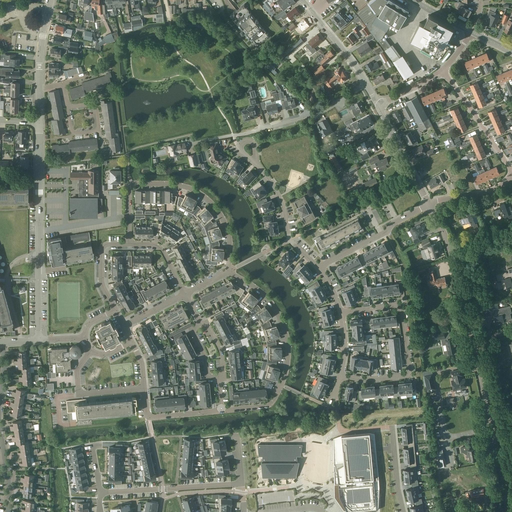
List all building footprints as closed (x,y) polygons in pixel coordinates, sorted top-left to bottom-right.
[(91,0),(91,4),(95,4),(94,8),(95,10),(97,10),(98,14),(103,14),(102,4),(97,5),(98,0),(91,0)] [(112,9),(112,3),(111,0),(105,0),(106,4),(102,4),(103,14),(107,13),(107,10),(112,9)] [(295,2),(293,0),(267,0),(264,3),(275,17),(279,14),(282,11),(283,12),(284,11),(288,9),(287,7),(295,2)] [(382,37),(391,23),(398,27),(409,10),(391,0),(371,0),(356,12),(368,28),(372,33),(375,37),(384,50),(389,47),(382,37)] [(460,2),(455,2),(455,3),(458,3),(459,4),(457,8),(461,9),(459,12),(468,16),(471,11),(465,8),(467,6),(460,2)] [(196,3),(196,7),(192,7),(192,12),(196,12),(196,11),(200,11),(200,9),(201,9),(200,3),(196,3)] [(247,7),(245,4),(241,6),(242,7),(235,12),(234,12),(231,14),(234,17),(239,22),(237,23),(242,29),(240,30),(243,34),(245,33),(249,39),(251,38),(255,43),(254,44),(257,47),(260,44),(267,38),(267,39),(270,36),(268,33),(267,33),(263,27),(262,28),(258,22),(259,22),(256,18),(255,19),(251,13),(247,7)] [(84,19),(84,20),(85,18),(88,19),(88,21),(94,21),(93,12),(92,12),(91,12),(92,6),(89,6),(88,12),(85,11),(84,18),(84,19)] [(298,10),(297,10),(295,7),(286,15),(285,14),(286,13),(284,11),(283,12),(282,11),(279,14),(275,17),(276,18),(277,20),(281,17),(283,20),(288,16),(292,20),(296,16),(297,17),(299,15),(299,14),(300,13),(300,12),(298,10)] [(336,13),(330,18),(336,24),(341,19),(340,18),(346,14),(346,13),(344,15),(339,10),(336,14),(336,13)] [(496,13),(489,10),(486,18),(489,19),(487,23),(495,27),(499,19),(494,17),(496,13)] [(71,17),(66,16),(66,15),(59,13),(58,15),(57,14),(56,19),(57,19),(57,20),(70,23),(71,17)] [(341,19),(336,24),(340,28),(353,17),(350,14),(348,16),(346,14),(340,18),(341,19)] [(420,22),(411,39),(422,45),(424,42),(426,44),(439,50),(442,43),(444,44),(446,40),(445,39),(444,40),(442,39),(444,34),(448,36),(452,28),(448,26),(429,15),(426,20),(423,18),(421,23),(420,22)] [(293,22),(288,27),(291,31),(296,27),(297,28),(299,27),(302,31),(309,26),(304,19),(297,24),(295,25),(293,22)] [(128,31),(132,30),(130,22),(127,23),(127,25),(124,26),(124,23),(123,24),(125,32),(128,32),(128,31)] [(63,27),(56,25),(54,31),(61,33),(60,35),(69,37),(70,34),(67,33),(67,30),(63,29),(63,27)] [(350,33),(346,37),(351,43),(355,40),(359,37),(356,33),(359,30),(356,27),(353,30),(354,30),(350,33)] [(362,30),(366,36),(371,33),(366,27),(362,30)] [(85,31),(84,36),(85,36),(84,39),(91,40),(92,37),(91,36),(92,33),(85,31)] [(111,32),(103,36),(103,37),(98,40),(100,45),(106,43),(114,40),(115,41),(120,38),(117,32),(112,34),(111,32)] [(309,42),(306,44),(311,50),(313,48),(314,48),(322,41),(317,34),(308,41),(309,42)] [(374,38),(371,34),(365,38),(368,42),(374,38)] [(52,39),(51,41),(52,41),(52,42),(60,43),(60,42),(61,42),(63,43),(63,46),(69,47),(70,47),(78,48),(80,48),(81,44),(78,44),(79,43),(70,42),(70,38),(67,38),(61,37),(53,36),(53,39),(52,39)] [(300,38),(288,48),(291,53),(304,42),(300,38)] [(367,42),(357,48),(362,55),(371,49),(367,42)] [(66,53),(67,47),(58,46),(58,49),(51,48),(51,51),(49,51),(49,54),(50,54),(50,55),(55,56),(54,59),(60,59),(61,53),(66,53)] [(323,53),(316,59),(319,63),(321,61),(324,65),(330,59),(330,58),(334,54),(330,50),(325,54),(323,53)] [(384,51),(378,54),(383,63),(390,59),(384,51)] [(0,53),(0,61),(4,61),(4,62),(3,65),(9,65),(19,65),(19,58),(15,58),(16,54),(4,54),(0,53)] [(379,62),(381,61),(378,53),(372,56),(373,58),(376,56),(379,62)] [(481,55),(484,62),(490,59),(487,53),(481,55)] [(479,64),(484,62),(481,55),(476,58),(479,64)] [(399,57),(393,61),(404,78),(412,73),(412,72),(412,73),(401,56),(402,56),(401,56),(399,57)] [(473,66),(479,64),(476,58),(470,60),(473,66)] [(468,69),(473,66),(470,60),(465,62),(468,69)] [(372,61),(365,64),(369,71),(373,69),(374,70),(380,67),(377,62),(374,64),(372,61)] [(49,67),(49,70),(60,70),(60,65),(58,65),(58,63),(54,63),(53,62),(51,62),(50,63),(49,63),(49,64),(48,65),(48,66),(49,67)] [(279,69),(277,67),(273,63),(269,67),(275,73),(279,69)] [(321,65),(314,72),(317,75),(325,69),(321,65)] [(10,68),(2,68),(2,75),(5,75),(5,77),(19,77),(19,76),(19,75),(19,73),(19,71),(10,71),(10,68)] [(324,81),(329,89),(334,86),(332,82),(338,78),(339,81),(340,80),(342,83),(347,79),(345,77),(346,76),(342,71),(342,72),(339,69),(334,73),(336,76),(330,79),(329,78),(324,81)] [(60,76),(60,70),(49,70),(49,73),(48,74),(48,75),(49,76),(49,77),(50,78),(52,78),(53,77),(58,77),(58,76),(60,76)] [(506,83),(508,82),(509,82),(508,79),(510,78),(508,71),(502,73),(505,80),(506,83)] [(101,76),(104,86),(111,84),(109,77),(111,76),(110,72),(106,74),(106,75),(101,76)] [(385,80),(382,73),(373,78),(376,84),(385,80)] [(399,73),(389,78),(392,84),(396,81),(402,78),(399,73)] [(510,86),(508,82),(506,83),(505,80),(502,73),(497,76),(499,82),(502,81),(503,84),(504,84),(506,88),(510,86)] [(98,88),(104,86),(101,76),(95,79),(98,88)] [(91,90),(98,88),(95,79),(88,81),(91,90)] [(84,92),(91,90),(88,81),(81,83),(82,85),(83,89),(84,92)] [(470,85),(472,90),(479,88),(482,86),(483,88),(486,87),(485,85),(484,83),(481,84),(478,85),(477,82),(470,85)] [(253,83),(245,85),(248,92),(250,91),(252,98),(249,98),(251,106),(259,104),(257,96),(256,96),(255,90),(253,83)] [(85,95),(84,92),(83,89),(82,85),(75,87),(78,97),(85,95)] [(310,91),(311,93),(309,95),(311,102),(317,100),(315,92),(314,91),(317,90),(316,86),(312,88),(313,90),(310,91)] [(71,99),(78,97),(75,87),(68,89),(71,99)] [(443,88),(438,90),(441,97),(442,100),(444,99),(445,98),(444,96),(446,95),(443,88)] [(479,88),(472,90),(475,96),(481,93),(479,88)] [(50,99),(60,97),(58,90),(49,92),(50,99)] [(435,100),(441,97),(438,90),(432,93),(435,100)] [(430,102),(435,100),(432,93),(427,95),(430,102)] [(475,96),(477,101),(484,98),(487,97),(486,95),(483,96),(481,93),(475,96)] [(416,95),(406,101),(408,105),(413,116),(417,123),(428,117),(428,116),(424,110),(416,95)] [(424,104),(430,102),(427,95),(421,97),(424,104)] [(51,106),(61,104),(60,97),(50,99),(51,106)] [(294,99),(288,100),(287,98),(281,99),(282,104),(285,104),(286,109),(296,106),(294,99)] [(484,98),(477,101),(479,107),(486,104),(484,98)] [(102,110),(112,109),(111,102),(104,103),(104,100),(100,101),(101,105),(102,105),(102,110)] [(265,101),(260,102),(262,109),(267,108),(269,114),(278,111),(276,104),(275,101),(272,102),(272,103),(266,105),(265,101)] [(360,101),(348,107),(349,110),(352,109),(352,110),(355,115),(356,114),(359,113),(365,110),(360,101)] [(53,113),(62,111),(61,104),(51,106),(53,113)] [(408,119),(413,116),(408,105),(402,108),(404,111),(401,113),(401,112),(399,113),(398,110),(392,113),(396,122),(402,118),(404,121),(408,119)] [(247,109),(247,111),(242,113),(244,121),(250,119),(249,118),(257,116),(254,107),(247,109)] [(453,115),(460,113),(457,107),(451,110),(453,115)] [(103,117),(113,116),(112,109),(102,110),(103,117)] [(491,117),(497,114),(495,109),(488,112),(491,117)] [(58,119),(61,118),(64,118),(62,111),(53,113),(54,119),(58,119)] [(455,121),(462,118),(460,113),(453,115),(455,121)] [(493,123),(500,120),(497,114),(491,117),(493,123)] [(104,124),(114,123),(113,116),(103,117),(104,124)] [(357,121),(349,126),(352,131),(355,129),(360,127),(362,131),(369,127),(369,126),(372,125),(368,117),(365,119),(365,118),(360,120),(360,121),(358,122),(357,121)] [(428,117),(417,123),(421,130),(432,124),(428,117)] [(53,127),(63,125),(61,118),(58,119),(54,119),(52,120),(53,127)] [(457,124),(454,126),(455,127),(458,126),(464,123),(462,118),(455,121),(457,124)] [(333,132),(329,125),(326,119),(319,122),(323,129),(322,129),(326,136),(333,132)] [(500,120),(493,123),(495,128),(502,125),(500,120)] [(502,125),(495,128),(498,134),(510,128),(509,124),(507,121),(504,122),(505,124),(502,125)] [(114,123),(104,124),(105,131),(115,130),(114,123)] [(464,123),(458,126),(460,132),(467,129),(464,123)] [(63,125),(53,127),(54,134),(62,132),(62,135),(66,134),(65,130),(64,130),(63,125)] [(106,138),(109,138),(112,137),(116,137),(118,136),(118,133),(116,133),(115,130),(105,131),(106,138)] [(5,131),(5,135),(3,135),(3,140),(12,141),(12,131),(5,131)] [(16,144),(15,149),(25,150),(25,144),(23,144),(24,143),(26,143),(26,138),(25,138),(25,132),(18,131),(18,142),(18,144),(16,144)] [(412,135),(410,132),(403,135),(406,140),(406,141),(407,141),(409,144),(410,144),(411,146),(413,145),(413,146),(419,144),(414,135),(412,135)] [(478,139),(476,134),(469,137),(471,140),(468,141),(468,142),(462,145),(462,146),(478,139)] [(112,137),(109,138),(109,145),(119,143),(118,136),(116,137),(112,137)] [(368,141),(365,143),(368,149),(371,147),(373,151),(380,147),(378,143),(379,143),(376,137),(375,137),(374,136),(368,140),(368,141)] [(89,139),(91,149),(98,148),(96,138),(89,139)] [(84,150),(91,149),(89,139),(82,140),(84,150)] [(481,145),(478,139),(462,146),(463,148),(470,145),(470,146),(473,145),(474,147),(481,145)] [(77,151),(84,150),(82,140),(75,141),(77,151)] [(70,151),(77,151),(75,141),(68,142),(69,144),(69,148),(70,151)] [(109,145),(110,149),(109,150),(110,154),(113,154),(113,151),(120,150),(119,143),(109,145)] [(179,152),(186,150),(184,143),(178,145),(175,146),(175,144),(168,146),(169,151),(168,151),(170,158),(180,155),(179,152)] [(217,143),(210,145),(213,155),(211,158),(211,160),(211,161),(212,162),(214,162),(215,162),(216,161),(222,165),(226,157),(219,153),(217,143)] [(63,155),(62,145),(57,146),(57,144),(52,145),(53,149),(55,148),(56,156),(63,155)] [(70,154),(70,151),(69,148),(69,144),(62,145),(63,155),(70,154)] [(335,145),(327,149),(330,154),(338,149),(335,145)] [(422,145),(412,150),(415,158),(425,153),(422,145)] [(476,153),(483,150),(481,145),(474,147),(476,153)] [(483,150),(476,153),(479,158),(485,155),(483,150)] [(345,153),(339,156),(342,161),(348,158),(345,153)] [(197,164),(194,154),(189,156),(191,166),(197,164)] [(428,162),(425,164),(428,171),(438,165),(436,162),(440,160),(436,154),(427,159),(428,162)] [(377,155),(369,160),(371,164),(377,162),(379,165),(376,167),(378,171),(381,169),(390,165),(386,158),(380,161),(377,155)] [(21,163),(15,163),(15,170),(22,169),(22,166),(28,166),(28,165),(28,163),(28,157),(22,156),(21,163)] [(334,156),(330,158),(334,167),(338,165),(334,156)] [(240,163),(236,160),(233,165),(230,163),(230,162),(225,171),(231,175),(234,171),(239,174),(239,175),(243,170),(243,169),(243,170),(241,169),(243,167),(240,164),(240,163)] [(490,169),(493,176),(499,174),(496,167),(490,169)] [(110,171),(110,182),(108,182),(108,187),(116,187),(116,183),(120,183),(120,171),(119,171),(119,168),(114,168),(114,171),(110,171)] [(478,171),(479,174),(482,181),(488,179),(485,172),(484,169),(478,171)] [(488,179),(493,176),(490,169),(485,172),(488,179)] [(88,172),(70,172),(70,179),(78,179),(78,198),(76,198),(76,197),(73,197),(73,198),(70,198),(70,201),(69,201),(69,204),(70,204),(70,203),(70,210),(69,210),(69,211),(69,212),(69,213),(69,212),(70,212),(70,215),(73,215),(73,216),(76,216),(76,215),(80,215),(80,216),(86,216),(86,215),(91,215),(90,215),(90,216),(93,216),(93,215),(96,215),(96,212),(102,212),(102,198),(98,198),(98,170),(88,170),(88,172)] [(241,176),(237,181),(241,185),(244,181),(249,184),(256,177),(256,176),(254,173),(253,174),(250,171),(243,178),(241,176)] [(435,177),(427,181),(431,188),(439,184),(438,184),(441,182),(441,183),(449,179),(445,172),(437,176),(438,176),(435,177)] [(476,184),(482,181),(479,174),(473,177),(476,184)] [(375,177),(365,183),(367,188),(369,188),(369,189),(373,188),(372,186),(378,183),(375,177)] [(267,192),(262,185),(258,188),(256,185),(257,184),(256,184),(250,189),(254,195),(256,193),(260,199),(265,196),(264,195),(267,193),(266,192),(267,192)] [(27,190),(0,189),(0,202),(24,202),(24,201),(27,201),(27,190),(29,190),(29,188),(27,188),(27,190)] [(172,196),(172,191),(168,191),(164,191),(164,202),(168,202),(171,202),(171,204),(174,204),(176,196),(172,196)] [(185,210),(191,197),(185,195),(183,199),(179,196),(176,206),(185,210)] [(296,207),(298,212),(313,205),(311,202),(309,203),(304,196),(298,199),(298,198),(294,200),(294,202),(294,203),(295,204),(296,205),(297,206),(296,207)] [(192,214),(198,206),(194,204),(196,200),(191,197),(185,210),(192,214)] [(265,203),(264,199),(256,203),(259,208),(263,206),(265,212),(268,211),(268,212),(273,210),(272,209),(274,208),(273,206),(275,205),(273,202),(272,203),(271,200),(265,203)] [(500,204),(501,208),(494,210),(496,216),(503,214),(504,217),(508,215),(509,219),(511,217),(511,211),(510,206),(506,208),(504,203),(500,204)] [(298,212),(301,218),(302,217),(303,219),(305,224),(309,222),(309,221),(316,217),(312,209),(314,208),(313,205),(298,212)] [(200,219),(209,212),(205,207),(201,210),(199,206),(198,206),(192,214),(196,218),(198,217),(200,219)] [(452,210),(442,213),(444,219),(454,215),(452,210)] [(476,222),(478,222),(474,212),(474,213),(472,214),(471,211),(466,213),(468,216),(460,219),(463,225),(468,222),(472,232),(479,230),(476,222)] [(209,212),(200,219),(202,221),(200,223),(204,227),(212,223),(210,219),(213,216),(209,212)] [(273,215),(264,217),(265,221),(270,220),(271,222),(270,223),(271,226),(269,226),(270,231),(271,230),(272,234),(273,234),(273,235),(277,235),(277,233),(278,233),(278,229),(279,229),(278,225),(277,225),(277,222),(273,222),(272,220),(274,220),(273,215)] [(315,238),(314,239),(320,250),(363,228),(357,218),(316,239),(315,238)] [(156,230),(158,223),(155,223),(152,223),(152,225),(150,225),(150,227),(146,227),(146,237),(152,237),(152,229),(156,230)] [(165,238),(172,227),(167,224),(166,226),(162,223),(161,224),(158,223),(156,230),(160,231),(159,234),(165,238)] [(207,236),(220,232),(218,226),(214,227),(212,223),(204,227),(207,236)] [(415,227),(416,227),(412,229),(415,235),(413,236),(414,240),(415,244),(422,240),(420,236),(421,236),(421,234),(429,230),(425,223),(421,225),(420,224),(415,227)] [(172,227),(165,238),(171,242),(174,241),(175,243),(187,235),(185,232),(180,235),(178,234),(179,232),(172,227)] [(68,243),(90,239),(89,232),(65,236),(66,242),(66,240),(68,240),(68,243)] [(207,236),(203,237),(205,245),(209,243),(209,244),(219,243),(218,239),(222,238),(220,232),(207,236)] [(93,258),(93,251),(92,251),(91,246),(63,251),(61,237),(47,240),(48,244),(49,244),(49,247),(47,247),(47,251),(47,252),(49,251),(49,254),(47,254),(47,259),(51,258),(52,261),(51,261),(51,265),(65,263),(65,264),(65,261),(67,260),(68,262),(76,261),(75,259),(81,258),(82,260),(90,258),(89,256),(92,256),(93,258)] [(428,239),(421,242),(424,247),(425,249),(424,249),(426,254),(427,259),(429,258),(431,257),(431,258),(439,256),(438,251),(437,248),(435,244),(431,245),(431,244),(428,239)] [(209,253),(223,255),(223,248),(219,248),(219,243),(209,244),(209,253)] [(384,243),(379,246),(384,256),(389,254),(389,253),(392,251),(389,244),(385,246),(384,243)] [(175,254),(183,249),(181,244),(178,246),(175,247),(172,248),(175,254)] [(379,246),(374,248),(378,257),(381,255),(383,259),(385,258),(384,256),(379,246)] [(374,248),(369,251),(375,261),(374,259),(378,257),(374,248)] [(176,260),(186,254),(183,249),(175,254),(178,258),(175,260),(176,260)] [(283,257),(280,260),(286,265),(289,262),(290,264),(293,261),(291,259),(294,256),(293,255),(294,255),(290,251),(289,252),(288,251),(286,254),(285,254),(282,257),(283,257)] [(366,256),(362,258),(366,266),(375,261),(369,251),(364,253),(366,256)] [(222,261),(223,255),(209,253),(208,259),(206,259),(205,264),(215,265),(216,260),(222,261)] [(178,265),(186,261),(184,256),(186,255),(186,254),(176,260),(178,265)] [(357,257),(352,259),(357,268),(361,265),(362,267),(366,265),(366,266),(362,258),(359,260),(357,257)] [(352,259),(347,262),(352,270),(357,268),(352,259)] [(181,270),(189,265),(186,261),(178,265),(181,270)] [(347,262),(343,264),(347,273),(352,270),(347,262)] [(339,270),(336,272),(339,278),(343,277),(343,278),(348,275),(347,273),(343,264),(338,267),(339,270)] [(183,275),(191,270),(189,265),(181,270),(183,275)] [(300,277),(309,269),(307,267),(306,268),(304,265),(300,268),(298,266),(293,271),(295,273),(296,273),(300,277)] [(289,266),(284,272),(287,274),(292,268),(289,266)] [(506,272),(496,275),(498,281),(501,280),(503,289),(511,286),(511,284),(510,277),(511,276),(511,267),(507,269),(508,272),(506,273),(506,272)] [(309,269),(300,277),(304,282),(303,283),(306,285),(311,281),(309,278),(313,275),(310,272),(311,272),(309,270),(309,269)] [(191,270),(183,275),(186,280),(189,278),(191,277),(194,276),(191,270)] [(430,279),(427,280),(428,285),(437,283),(437,286),(438,289),(440,288),(439,286),(442,285),(442,287),(446,286),(445,284),(446,284),(445,277),(436,279),(436,277),(434,270),(430,271),(431,275),(429,276),(430,279)] [(115,279),(115,283),(122,281),(122,279),(122,272),(111,272),(111,279),(115,279)] [(159,283),(164,293),(170,290),(168,287),(168,286),(167,283),(166,283),(165,280),(159,283)] [(122,283),(122,281),(115,283),(113,283),(113,287),(113,288),(116,292),(125,288),(123,283),(122,283)] [(227,282),(225,284),(230,293),(235,290),(237,294),(240,296),(243,293),(242,293),(244,290),(228,281),(227,282)] [(393,285),(394,294),(399,293),(399,290),(402,290),(401,282),(398,283),(398,284),(393,285)] [(159,295),(164,293),(159,283),(155,286),(159,295)] [(225,284),(220,286),(225,295),(230,293),(225,284)] [(311,298),(324,291),(324,290),(324,291),(322,288),(321,288),(320,285),(316,288),(314,285),(308,288),(309,291),(310,291),(313,296),(311,297),(311,298)] [(345,299),(357,294),(354,285),(346,288),(347,291),(343,293),(345,299)] [(155,297),(159,295),(155,286),(150,288),(155,297)] [(220,286),(215,289),(220,298),(225,295),(220,286)] [(0,329),(3,329),(3,330),(14,329),(14,328),(12,328),(1,287),(0,288),(0,287),(0,329)] [(377,296),(376,287),(371,288),(371,287),(367,287),(368,294),(371,294),(372,297),(377,296)] [(125,288),(116,292),(118,297),(127,293),(124,288),(125,288)] [(150,288),(144,291),(143,289),(140,291),(146,301),(149,299),(149,300),(155,297),(150,288)] [(215,289),(211,291),(215,300),(220,298),(215,289)] [(118,297),(120,302),(129,297),(132,296),(130,293),(132,292),(131,290),(127,293),(118,297)] [(211,291),(206,293),(211,303),(215,300),(211,291)] [(324,291),(311,298),(316,306),(323,302),(322,299),(326,297),(325,294),(324,291)] [(240,296),(237,301),(244,306),(253,295),(248,292),(246,295),(243,293),(240,296)] [(202,299),(199,301),(203,309),(207,307),(206,305),(211,303),(206,293),(200,296),(202,299)] [(357,294),(345,299),(347,304),(350,303),(350,305),(357,302),(357,301),(359,300),(357,294)] [(253,295),(244,306),(251,312),(258,305),(255,303),(258,299),(253,295)] [(123,306),(132,301),(131,301),(129,297),(120,302),(123,306)] [(132,301),(123,306),(125,311),(128,309),(128,310),(129,309),(129,310),(132,309),(131,308),(132,308),(135,306),(132,301)] [(494,303),(481,307),(483,312),(485,311),(486,317),(493,315),(494,317),(494,319),(494,320),(496,325),(504,322),(503,318),(506,318),(507,320),(511,319),(510,313),(511,313),(510,306),(496,309),(495,307),(494,303)] [(162,314),(163,315),(159,317),(161,322),(162,325),(162,324),(165,329),(170,326),(171,327),(171,326),(182,320),(183,322),(183,321),(182,320),(188,317),(185,312),(184,310),(182,305),(177,308),(176,306),(174,308),(174,309),(166,314),(165,312),(162,314)] [(251,312),(250,314),(251,316),(253,315),(256,319),(268,311),(265,306),(261,309),(259,306),(258,305),(251,312)] [(322,318),(334,315),(333,315),(332,312),(331,309),(326,310),(325,307),(318,309),(319,312),(320,312),(322,318)] [(215,326),(225,321),(222,316),(224,315),(222,311),(214,316),(216,319),(213,320),(215,326)] [(268,311),(256,319),(261,327),(270,323),(270,322),(268,319),(272,317),(268,311)] [(334,315),(322,318),(324,324),(322,324),(323,328),(330,326),(329,323),(334,322),(333,318),(334,318),(333,315),(334,315)] [(98,325),(96,328),(95,328),(105,348),(120,340),(110,321),(108,321),(105,322),(101,323),(98,325)] [(218,330),(226,326),(224,321),(225,321),(215,326),(218,330)] [(192,325),(191,323),(168,335),(169,337),(192,325)] [(270,323),(261,327),(264,335),(277,331),(276,325),(271,326),(270,323)] [(138,329),(135,330),(138,335),(149,330),(150,329),(149,327),(146,329),(145,325),(141,327),(141,326),(138,327),(138,328),(138,329)] [(220,335),(229,330),(226,326),(218,330),(220,335)] [(435,327),(430,328),(432,333),(437,332),(438,339),(441,339),(442,343),(446,343),(448,354),(452,353),(452,352),(454,351),(456,351),(453,338),(450,339),(449,333),(444,334),(443,327),(435,329),(435,327)] [(229,330),(220,335),(222,339),(234,333),(232,329),(229,330)] [(151,334),(149,330),(138,335),(140,340),(151,334)] [(151,333),(154,340),(160,337),(156,331),(151,333)] [(277,331),(264,335),(267,344),(276,342),(274,342),(274,340),(275,339),(275,338),(279,337),(277,331)] [(325,341),(337,341),(337,340),(337,337),(336,337),(336,334),(331,334),(331,331),(324,331),(324,335),(325,335),(325,341)] [(181,332),(173,336),(175,339),(174,339),(177,345),(188,339),(186,333),(183,335),(181,332)] [(234,333),(222,339),(225,344),(228,343),(231,341),(232,341),(233,342),(232,342),(234,345),(241,343),(239,340),(238,340),(234,333)] [(151,334),(140,340),(143,345),(151,340),(153,339),(151,334)] [(246,339),(249,338),(248,335),(240,337),(242,345),(247,344),(246,339)] [(365,335),(353,336),(353,342),(358,342),(358,345),(366,344),(365,335)] [(386,347),(401,345),(400,341),(399,341),(399,338),(388,339),(389,343),(385,344),(386,347)] [(143,345),(145,349),(154,344),(157,343),(156,343),(154,339),(153,339),(151,340),(143,345)] [(191,343),(188,339),(177,345),(179,344),(181,348),(191,343)] [(325,341),(325,347),(324,347),(324,351),(331,351),(331,347),(336,347),(336,344),(337,344),(337,341),(325,341)] [(267,344),(267,353),(281,353),(281,346),(276,346),(274,346),(274,343),(276,343),(276,342),(267,344)] [(154,352),(155,356),(156,355),(163,353),(162,350),(160,351),(160,350),(161,350),(157,343),(154,344),(145,349),(148,354),(151,353),(154,351),(154,352)] [(193,348),(191,343),(181,348),(183,351),(181,352),(182,354),(184,353),(193,348)] [(49,372),(47,372),(47,378),(56,377),(56,371),(71,370),(70,360),(73,356),(75,357),(76,356),(77,356),(79,355),(80,354),(80,352),(80,350),(80,349),(79,348),(78,346),(77,346),(75,345),(74,345),(72,346),(71,347),(70,348),(66,348),(66,347),(48,348),(49,372)] [(390,354),(400,353),(400,350),(401,350),(401,345),(386,347),(386,350),(389,350),(390,354)] [(196,353),(193,348),(184,353),(187,358),(188,360),(194,358),(193,355),(196,353)] [(150,361),(151,367),(164,366),(163,360),(165,360),(164,353),(163,353),(156,355),(155,356),(157,360),(154,361),(150,361)] [(281,353),(267,353),(267,362),(274,363),(274,360),(276,360),(276,359),(281,359),(281,353)] [(387,361),(402,360),(402,355),(400,356),(400,353),(390,354),(390,358),(387,358),(387,361)] [(322,364),(335,367),(335,366),(335,363),(334,363),(335,360),(330,359),(331,356),(323,354),(322,358),(323,358),(322,364)] [(194,358),(188,360),(189,367),(199,366),(199,360),(195,360),(194,358)] [(368,358),(367,370),(372,371),(373,368),(374,368),(375,367),(376,367),(377,360),(373,359),(373,360),(368,360),(368,358)] [(402,360),(387,361),(388,365),(391,364),(391,369),(402,368),(401,365),(402,364),(402,360)] [(267,362),(264,370),(277,374),(279,368),(275,367),(275,366),(274,366),(274,363),(276,363),(274,363),(267,362)] [(335,367),(322,364),(320,374),(327,375),(328,372),(332,373),(333,370),(334,370),(335,367)] [(261,369),(258,378),(261,379),(266,381),(268,382),(269,379),(271,380),(271,379),(276,380),(277,374),(264,370),(261,369)] [(461,369),(451,371),(452,377),(453,377),(453,380),(452,380),(453,386),(454,391),(456,391),(456,393),(462,392),(461,387),(466,386),(466,384),(466,383),(466,381),(465,380),(464,378),(461,379),(460,375),(462,375),(461,369)] [(200,377),(200,371),(189,372),(190,378),(188,378),(188,381),(196,381),(197,381),(197,378),(200,377)] [(230,372),(231,378),(234,377),(234,380),(243,380),(243,376),(241,376),(241,371),(230,372)] [(428,390),(436,388),(432,373),(424,375),(428,390)] [(166,385),(165,376),(152,378),(153,384),(156,383),(156,386),(166,385)] [(315,386),(327,391),(326,391),(328,388),(327,388),(328,385),(324,383),(325,380),(319,377),(315,386)] [(200,380),(197,381),(196,381),(196,384),(198,384),(199,389),(210,388),(209,382),(206,383),(206,380),(200,381),(200,380)] [(265,389),(259,389),(260,400),(263,400),(265,400),(266,399),(266,397),(271,388),(273,384),(268,382),(266,381),(265,385),(265,389)] [(411,381),(405,382),(405,383),(406,395),(406,394),(412,393),(412,394),(416,394),(415,387),(412,387),(411,383),(411,381)] [(399,389),(396,389),(397,396),(406,395),(405,383),(399,384),(399,389)] [(387,385),(386,385),(388,396),(393,395),(394,396),(397,396),(396,389),(393,389),(393,384),(387,385)] [(381,390),(378,391),(378,398),(382,398),(382,396),(388,396),(386,385),(380,386),(381,390)] [(327,391),(315,386),(316,386),(313,392),(312,391),(310,395),(317,398),(318,395),(323,397),(324,394),(325,394),(326,391),(327,391)] [(346,390),(345,390),(345,394),(346,394),(345,397),(351,398),(351,401),(355,402),(356,393),(353,393),(353,387),(352,387),(352,386),(348,386),(347,386),(346,390)] [(368,387),(369,398),(375,397),(375,398),(378,398),(378,391),(375,391),(374,386),(368,387)] [(362,392),(359,393),(360,400),(363,399),(363,398),(369,398),(368,387),(362,388),(362,392)] [(31,396),(33,397),(34,394),(32,394),(24,393),(25,390),(16,388),(15,392),(12,391),(12,393),(24,395),(27,396),(31,396)] [(233,390),(229,391),(230,400),(233,399),(233,403),(239,402),(238,389),(237,389),(238,392),(233,392),(233,390)] [(186,394),(178,395),(179,408),(184,408),(184,404),(187,404),(186,394)] [(66,401),(67,413),(75,412),(76,421),(91,419),(91,415),(135,410),(135,412),(136,412),(135,404),(136,404),(136,397),(132,398),(132,399),(86,404),(86,399),(66,401)] [(21,411),(12,410),(12,413),(8,413),(8,415),(28,418),(28,415),(21,414),(21,411)] [(406,428),(401,428),(402,436),(413,434),(413,427),(412,424),(406,424),(406,428)] [(342,437),(333,438),(334,485),(346,510),(358,511),(378,509),(379,487),(376,453),(376,447),(375,434),(370,433),(342,437)] [(413,434),(402,436),(403,443),(408,442),(408,445),(414,445),(413,434)] [(216,438),(210,439),(211,449),(225,446),(225,443),(224,443),(224,440),(217,441),(216,438)] [(109,447),(109,453),(110,453),(110,452),(119,453),(122,453),(122,447),(128,448),(128,444),(122,444),(115,444),(115,447),(109,447)] [(274,444),(258,444),(259,455),(262,455),(262,476),(270,476),(272,476),(278,476),(280,476),(296,476),(296,455),(299,455),(301,445),(276,444),(276,445),(274,445),(274,444)] [(408,449),(403,449),(404,456),(415,455),(414,445),(408,445),(408,449)] [(225,446),(211,449),(213,458),(219,457),(219,454),(226,453),(225,450),(226,449),(225,446)] [(468,446),(461,448),(462,452),(463,452),(469,456),(470,460),(471,460),(474,462),(475,459),(478,459),(476,449),(469,450),(468,446)] [(80,447),(70,449),(71,456),(82,455),(80,447)] [(438,454),(436,455),(439,467),(446,465),(443,453),(438,454)] [(69,457),(70,463),(72,463),(83,461),(82,455),(71,456),(69,457)] [(415,455),(404,456),(405,463),(410,463),(410,466),(416,465),(415,455)] [(219,457),(213,458),(214,468),(228,466),(228,462),(227,463),(227,460),(220,461),(219,457)] [(83,461),(72,463),(73,469),(84,468),(83,461)] [(410,469),(404,470),(404,476),(417,475),(416,469),(417,469),(416,465),(410,466),(410,469)] [(228,466),(214,468),(216,477),(222,476),(222,473),(229,472),(228,469),(229,469),(228,466)] [(73,469),(72,470),(73,477),(75,476),(85,474),(84,468),(73,469)] [(143,475),(142,475),(143,481),(156,478),(154,473),(143,476),(143,475)] [(85,474),(75,476),(76,482),(86,481),(85,474)] [(108,475),(108,481),(115,481),(115,484),(121,484),(121,475),(118,475),(109,475),(108,475)] [(417,475),(404,476),(405,482),(411,481),(412,485),(418,484),(418,480),(417,480),(417,475)] [(86,481),(76,482),(77,490),(78,490),(78,493),(84,492),(84,489),(88,488),(86,481)] [(413,488),(406,490),(408,495),(417,493),(420,493),(418,487),(419,487),(418,484),(412,485),(413,488)] [(468,491),(470,497),(473,497),(484,495),(484,492),(485,491),(485,489),(483,489),(483,488),(472,491),(468,491)] [(33,498),(34,493),(40,494),(40,492),(32,491),(20,490),(19,492),(23,492),(23,496),(27,496),(27,498),(33,498)] [(417,493),(408,495),(409,501),(415,500),(416,503),(422,501),(421,498),(419,499),(417,493)] [(219,495),(218,504),(219,504),(219,503),(230,504),(230,505),(231,505),(231,499),(225,498),(225,495),(219,495)] [(76,499),(76,502),(77,502),(76,510),(87,510),(88,503),(83,503),(84,499),(76,499)] [(147,501),(144,511),(154,511),(156,503),(147,501)] [(417,506),(410,507),(411,511),(416,511),(424,510),(423,505),(422,501),(416,503),(417,506)]
